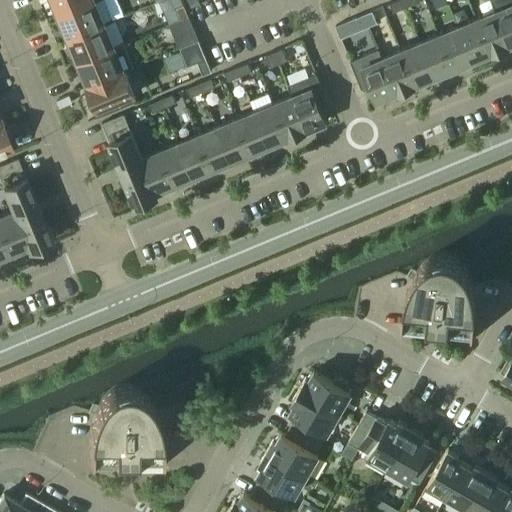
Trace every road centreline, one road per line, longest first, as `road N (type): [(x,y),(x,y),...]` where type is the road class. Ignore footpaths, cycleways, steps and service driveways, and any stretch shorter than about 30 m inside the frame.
road 1 (tertiary): [(122,302),(511,139)]
road 2 (residential): [(195,511),(300,340),(323,329),(353,332),(463,395)]
road 3 (residential): [(100,246),(362,140)]
road 4 (residential): [(100,246),(0,0)]
road 5 (residential): [(362,140),(511,79)]
road 6 (residential): [(362,140),(300,0)]
road 7 (tertiary): [(0,353),(122,302)]
road 8 (residential): [(112,511),(27,462),(4,463)]
